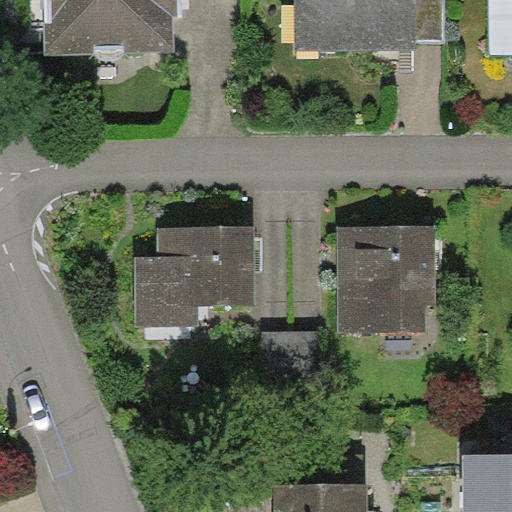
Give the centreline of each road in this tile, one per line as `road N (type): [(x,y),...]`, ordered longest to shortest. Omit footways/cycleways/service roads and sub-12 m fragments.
road 1 (residential): [(0,175),(23,166),(511,165)]
road 2 (residential): [(0,269),(92,511)]
